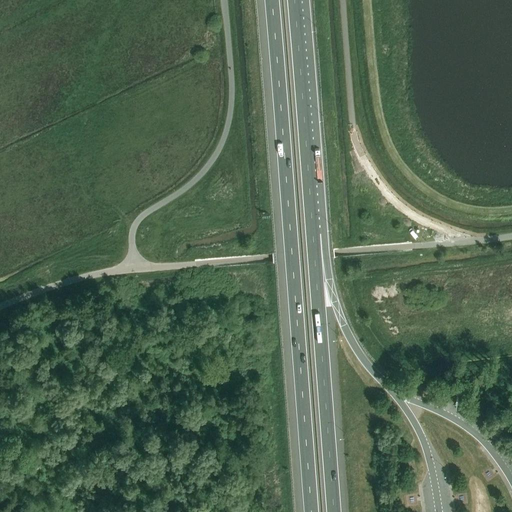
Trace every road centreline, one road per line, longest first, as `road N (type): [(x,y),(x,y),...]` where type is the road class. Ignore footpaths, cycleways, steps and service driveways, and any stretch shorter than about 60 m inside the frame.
road 1 (motorway): [(270,0),(311,511)]
road 2 (unclassified): [(133,268),(511,235)]
road 3 (unclassified): [(133,268),(134,226),(203,171),(226,131),(232,107),(224,0)]
road 4 (motorway): [(334,511),(311,234)]
road 5 (motorway): [(311,234),(292,0)]
road 6 (motorway): [(393,393),(347,334),(311,234)]
road 7 (unclassified): [(0,306),(133,268)]
